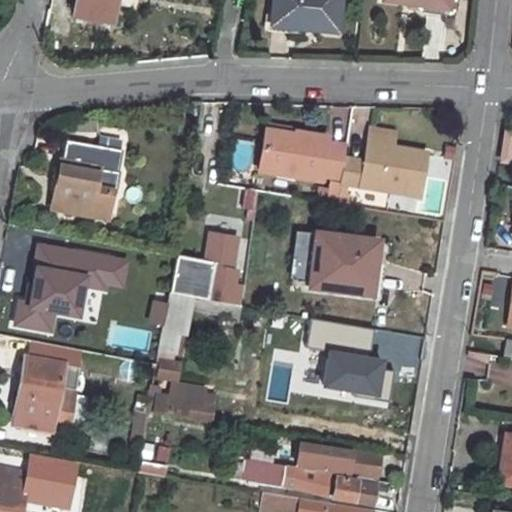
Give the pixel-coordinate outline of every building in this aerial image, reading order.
[(74,0),(72,15),(111,21),(115,0),(74,0)] [(273,0),(271,26),(337,33),(340,0),(273,0)] [(382,0),(382,2),(450,9),(450,0),(382,0)] [(344,159),(346,147),(327,143),(327,138),(295,132),(295,135),(266,130),(259,170),(320,181),(321,175),(341,179),(344,159)] [(402,141),(368,135),(367,144),(401,149),(402,141)] [(248,171),(254,143),(237,140),(231,168),(248,171)] [(112,190),(95,187),(99,169),(117,172),(120,152),(68,141),(64,163),(61,162),(52,207),(107,217),(112,190)] [(341,179),(340,184),(419,196),(426,153),(401,149),(367,144),(364,162),(344,159),(341,179)] [(162,161),(161,172),(179,175),(181,164),(162,161)] [(295,231),(287,283),(307,286),(308,271),(314,233),(295,231)] [(314,233),(308,271),(307,286),(373,295),(380,241),(314,233)] [(40,268),(31,315),(86,326),(92,299),(76,295),(80,275),(96,279),(99,261),(48,251),(44,269),(40,268)] [(175,259),(169,292),(207,298),(239,304),(241,292),(232,290),(235,270),(175,259)] [(161,260),(156,282),(168,284),(173,263),(161,260)] [(168,295),(156,356),(174,359),(179,332),(186,333),(191,308),(193,299),(168,295)] [(193,299),(191,308),(211,312),(212,302),(193,299)] [(388,332),(386,345),(411,349),(414,336),(388,332)] [(502,356),(511,357),(511,340),(504,339),(502,356)] [(386,345),(383,358),(409,362),(411,349),(386,345)] [(79,368),(27,358),(24,377),(21,376),(12,425),(66,435),(79,368)] [(205,404),(203,403),(206,389),(193,387),(193,389),(171,385),(169,398),(150,394),(146,412),(202,421),(205,404)] [(83,421),(87,397),(77,395),(73,420),(83,421)] [(205,404),(202,421),(211,423),(214,405),(205,404)] [(511,436),(505,436),(497,483),(511,485),(511,436)] [(165,478),(171,449),(143,442),(136,472),(165,478)] [(254,445),(252,460),(263,461),(271,463),(274,448),(254,445)] [(299,445),(295,467),(322,471),(322,468),(376,476),(379,457),(299,445)] [(263,461),(260,482),(282,485),(285,465),(271,463),(263,461)] [(0,511),(21,511),(26,489),(28,474),(0,468),(0,511)] [(334,490),(333,499),(372,506),(376,480),(337,473),(334,490)] [(121,477),(118,496),(127,496),(130,479),(121,477)] [(26,489),(21,511),(34,511),(38,492),(26,489)] [(327,489),(326,498),(333,499),(334,490),(327,489)] [(262,492),(258,511),(369,511),(370,509),(262,492)]
